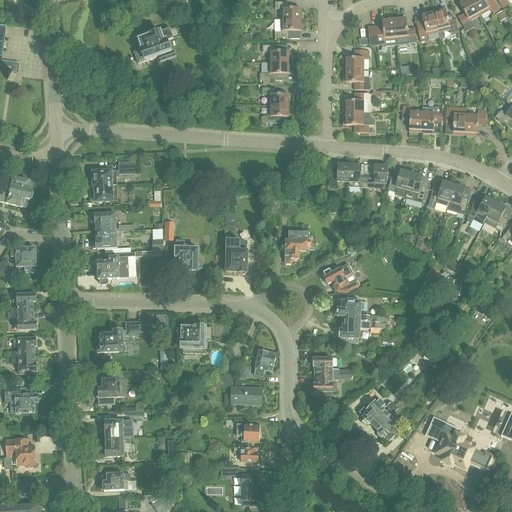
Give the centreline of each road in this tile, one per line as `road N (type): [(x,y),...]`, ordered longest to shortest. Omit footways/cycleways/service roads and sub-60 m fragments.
road 1 (residential): [(55,129),(326,146)]
road 2 (residential): [(63,303),(254,307)]
road 3 (tertiary): [(71,489),(63,303)]
road 4 (residential): [(326,146),(415,152),(500,179)]
road 5 (residential): [(434,511),(315,444),(295,421)]
road 6 (tertiary): [(55,129),(48,0)]
